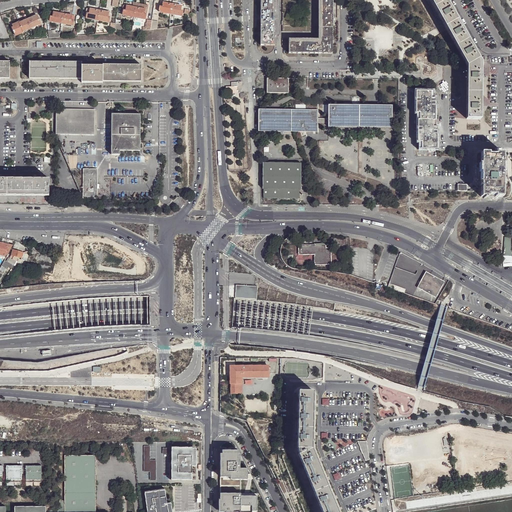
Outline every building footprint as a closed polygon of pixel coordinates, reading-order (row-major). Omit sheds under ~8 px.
[(260,0),(260,45),(274,45),(274,0),(260,0)] [(318,0),(318,39),(289,39),(288,54),(332,54),(332,0),(318,0)] [(481,68),(481,65),(481,63),(445,0),(428,0),(466,67),(466,68),(481,68)] [(181,6),(163,3),(162,7),(160,7),(159,12),(182,16),(183,11),(181,11),(181,6)] [(145,19),(146,14),(144,14),(144,9),(126,6),(125,10),(123,10),(122,15),(145,19)] [(86,14),(86,17),(86,19),(109,23),(110,18),(107,17),(108,13),(102,11),(86,8),(84,14),(86,14)] [(49,22),(64,24),(73,26),(73,21),(74,16),(63,14),(63,11),(61,11),(61,14),(50,12),(49,17),(50,17),(49,22)] [(15,37),(23,33),(40,25),(39,22),(41,21),(40,18),(38,19),(36,16),(19,23),(10,26),(15,37)] [(143,27),(142,30),(150,29),(151,20),(147,20),(146,23),(145,23),(145,27),(143,27)] [(113,33),(119,32),(119,31),(123,31),(124,23),(120,22),(119,24),(115,24),(113,33)] [(9,61),(0,61),(0,77),(9,78),(9,61)] [(30,78),(82,78),(82,66),(82,62),(30,62),(30,78)] [(103,66),(103,81),(141,82),(141,65),(103,65),(103,66)] [(82,66),(82,78),(82,83),(103,83),(103,81),(103,66),(82,66)] [(480,86),(481,68),(466,68),(466,69),(466,76),(456,76),(456,100),(466,100),(466,107),(456,107),(456,120),(459,120),(480,120),(480,100),(511,100),(511,73),(496,74),(496,86),(480,86)] [(511,100),(480,100),(480,120),(480,126),(487,126),(487,136),(456,136),(456,126),(459,126),(459,120),(456,120),(456,107),(466,107),(466,100),(456,100),(456,76),(466,76),(466,69),(452,69),(452,140),(491,140),(491,119),(485,119),(485,107),(511,107),(511,100)] [(267,78),(267,93),(289,93),(289,79),(267,78)] [(241,90),(241,81),(230,82),(230,88),(237,87),(237,90),(241,90)] [(416,91),(416,112),(420,112),(420,119),(418,119),(418,141),(422,141),(422,148),(436,148),(437,127),(433,127),(433,120),(435,120),(435,98),(431,98),(431,91),(416,91)] [(328,106),(328,119),(328,124),(328,127),(392,127),(392,106),(328,106)] [(57,110),(56,135),(95,135),(95,110),(57,110)] [(259,110),(259,131),(272,131),(317,132),(318,123),(318,118),(318,110),(270,110),(260,110),(259,110)] [(113,114),(113,155),(121,155),(121,151),(141,151),(142,115),(113,114)] [(487,126),(480,126),(459,126),(456,126),(456,136),(487,136),(487,126)] [(481,152),(481,197),(488,197),(488,195),(495,195),(495,197),(503,197),(503,153),(495,153),(495,154),(489,154),(489,152),(481,152)] [(301,163),(271,163),(263,163),(263,189),(264,189),(264,198),(300,198),(300,189),(301,189),(301,163)] [(98,200),(97,171),(83,171),(83,201),(98,200)] [(382,180),(370,176),(367,185),(378,190),(382,180)] [(0,195),(49,196),(49,179),(0,178),(0,195)] [(9,251),(13,245),(0,241),(0,254),(5,256),(5,255),(7,255),(9,251)] [(314,265),(331,264),(331,247),(326,247),(325,243),(314,243),(314,244),(298,245),(299,254),(314,254),(314,265)] [(18,257),(22,257),(23,252),(22,252),(13,250),(12,255),(6,262),(13,266),(18,260),(18,257)] [(442,283),(424,273),(416,288),(434,298),(442,283)] [(257,288),(235,287),(235,299),(256,301),(257,288)] [(269,367),(231,367),(231,394),(241,394),(241,376),(269,376),(269,367)] [(297,448),(312,448),(313,391),(299,390),(297,448)] [(369,459),(366,440),(359,441),(363,460),(369,459)] [(149,445),(143,445),(143,471),(150,471),(150,479),(155,479),(156,459),(149,459),(149,445)] [(171,453),(171,478),(191,479),(191,465),(196,465),(196,461),(191,461),(191,459),(191,449),(191,447),(171,447),(171,453)] [(338,511),(312,448),(299,454),(322,511),(338,511)] [(237,450),(221,450),(221,454),(219,454),(219,477),(229,477),(229,479),(246,479),(247,474),(247,469),(239,469),(239,454),(237,454),(237,450)] [(5,511),(5,507),(0,506),(0,511),(92,511),(92,453),(60,453),(61,501),(61,511),(45,511),(45,506),(14,506),(13,511),(5,511)] [(5,465),(5,481),(21,481),(21,464),(5,465)] [(25,464),(25,481),(40,481),(40,464),(25,464)] [(167,502),(165,489),(145,492),(147,511),(168,511),(168,509),(167,507),(172,507),(171,502),(167,502)] [(255,511),(256,493),(219,493),(219,511),(225,511),(224,511),(255,511)]
